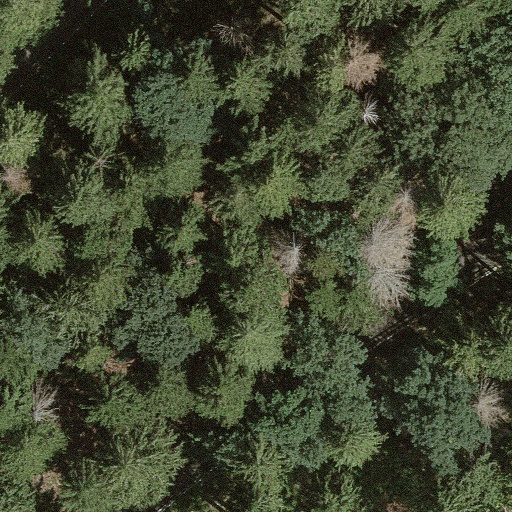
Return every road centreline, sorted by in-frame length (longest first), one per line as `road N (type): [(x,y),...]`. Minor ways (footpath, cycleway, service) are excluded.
road 1 (unclassified): [(136,511),(511,241)]
road 2 (unclassified): [(140,0),(0,128)]
